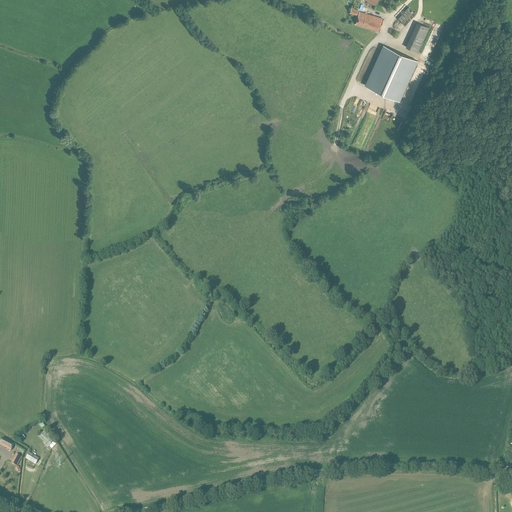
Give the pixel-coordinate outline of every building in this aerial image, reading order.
[(406,24),(415,14),(408,8),(399,18),(406,24)] [(379,32),(382,19),(360,12),(356,25),(379,32)] [(418,54),(430,27),(417,22),(405,48),(418,54)] [(372,46),(374,42),(359,35),(357,39),(372,46)] [(384,45),(366,85),(400,101),(416,60),(384,45)] [(42,433),(39,436),(45,442),(43,443),(48,448),(54,442),(49,437),(48,438),(42,433)] [(14,446),(2,439),(0,443),(12,451),(14,446)] [(25,459),(26,459),(35,465),(38,459),(29,453),(25,459)] [(21,458),(16,455),(11,464),(17,467),(21,458)]
